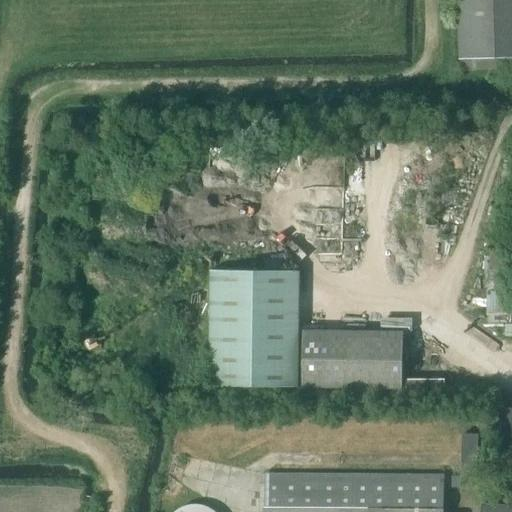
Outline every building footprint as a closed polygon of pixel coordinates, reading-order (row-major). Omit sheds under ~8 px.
[(511,0),(457,0),(459,70),(511,68),(511,0)] [(299,270),(211,268),(209,385),(298,386),(299,270)] [(504,294),(504,285),(490,286),(491,308),(505,307),(504,294)] [(403,387),(404,331),(303,330),(303,386),(403,387)] [(511,407),(500,407),(498,448),(511,448),(511,407)] [(444,511),(444,474),(266,473),(265,511),(444,511)]
